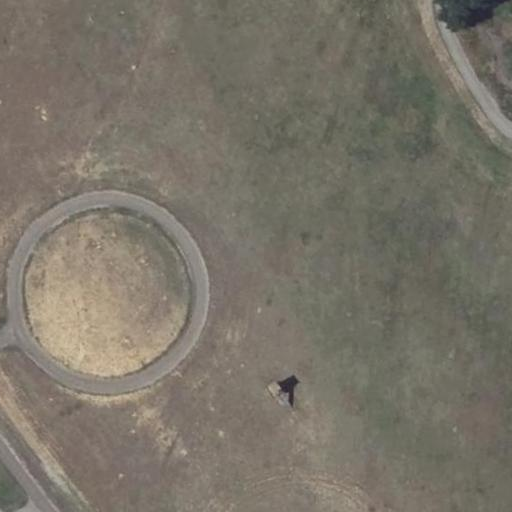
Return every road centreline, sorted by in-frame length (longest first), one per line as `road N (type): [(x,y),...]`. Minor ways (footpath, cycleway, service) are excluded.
road 1 (unknown): [(19,335),(11,273),(43,221),(101,198),(132,202),(182,238),(196,266),(194,327),(154,375),(93,388),(37,360)]
road 2 (unknown): [(440,0),(445,37),(485,114),(511,136)]
